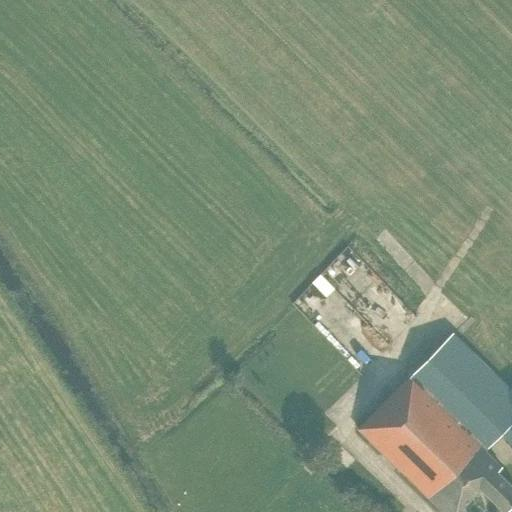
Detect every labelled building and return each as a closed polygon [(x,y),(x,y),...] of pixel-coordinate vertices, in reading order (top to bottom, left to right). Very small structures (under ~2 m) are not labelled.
[(319,270),(309,279),(323,296),(333,288),(319,270)] [(305,315),(315,305),(302,291),(291,301),(305,315)] [(372,349),(383,339),(360,316),(350,326),(372,349)] [(511,444),(511,389),(500,377),(453,333),(359,428),(443,511),(456,511),(480,488),(504,511),(511,503),(511,485),(497,471),(501,466),(484,450),(501,433),(511,444)] [(316,449),(336,427),(298,392),(278,413),(316,449)]
